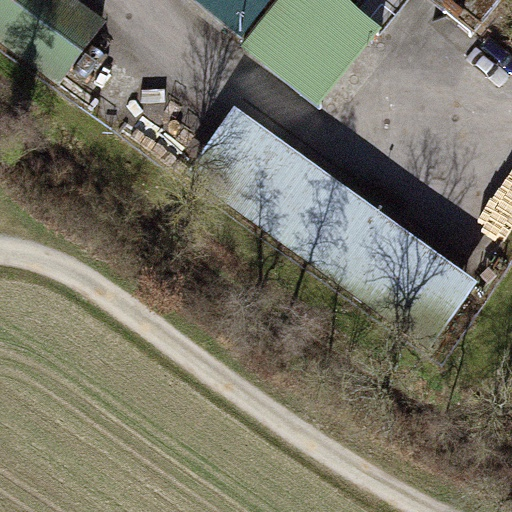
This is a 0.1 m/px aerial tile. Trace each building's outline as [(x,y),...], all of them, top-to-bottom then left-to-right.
[(99,27),(61,0),(0,0),(0,57),(49,94),(99,27)] [(180,0),(236,46),(274,0),(180,0)] [(373,29),(337,0),(274,0),(236,46),(313,109),(377,32),(373,29)] [(447,0),(411,0),(433,18),(447,0)] [(447,0),(433,18),(465,44),(500,0),(447,0)] [(474,289),(228,116),(183,179),(429,352),(474,289)]
